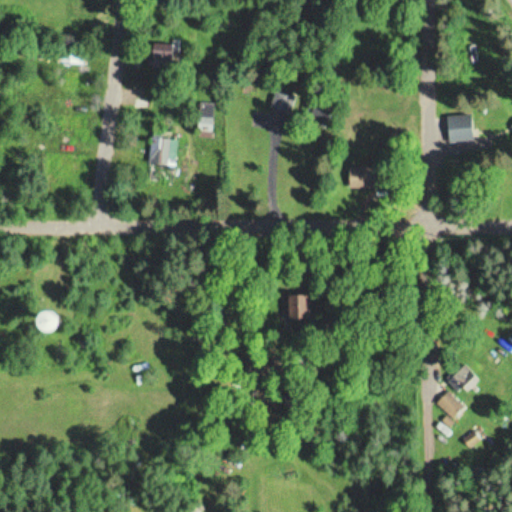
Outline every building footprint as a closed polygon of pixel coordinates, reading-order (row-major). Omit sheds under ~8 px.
[(179,39),(158,39),(158,67),(179,67),(179,39)] [(293,115),(301,88),(282,82),(273,108),(293,115)] [(200,102),(200,136),(215,136),(215,102),(200,102)] [(395,131),(377,115),(363,130),(382,147),(395,131)] [(476,136),(476,115),(448,115),(448,136),(476,136)] [(149,181),(174,182),(174,166),(150,165),(149,181)] [(383,168),(351,168),(351,189),(383,189),(383,168)] [(309,319),(309,293),(283,293),(283,319),(309,319)] [(59,318),(52,314),(47,323),(56,328),(59,324),(74,333),(84,315),(67,305),(59,318)] [(465,375),(458,368),(446,379),(459,393),(465,388),(469,392),(482,379),(472,368),(465,375)] [(454,419),(466,407),(450,391),(438,403),(454,419)] [(463,438),(470,448),(482,439),(475,429),(463,438)]
